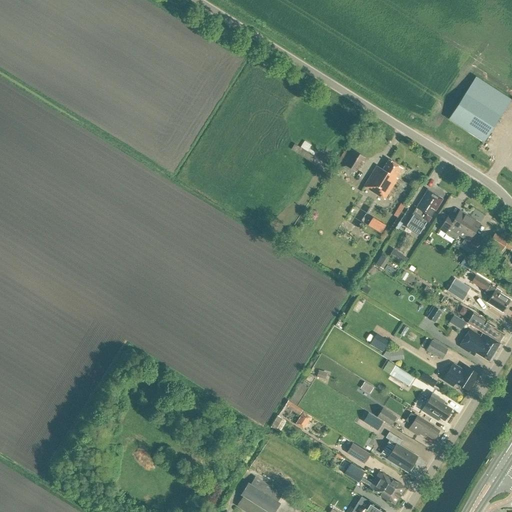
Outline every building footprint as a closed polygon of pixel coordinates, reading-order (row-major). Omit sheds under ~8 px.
[(489,141),(492,136),(489,134),(502,113),(467,91),(448,120),(483,143),(486,139),(489,141)] [(300,151),(313,158),(317,151),(311,148),(313,143),(306,139),(300,151)] [(349,149),(341,163),(354,171),(356,172),(363,161),(360,159),(362,157),(349,149)] [(395,178),(401,168),(388,161),(383,170),(377,166),(364,186),(384,198),(396,178),(395,178)] [(412,214),(405,225),(418,233),(440,199),(427,190),(416,208),(412,214)] [(401,204),(393,216),(397,218),(404,206),(401,204)] [(458,234),(469,217),(459,210),(453,219),(447,215),(439,228),(450,235),(453,231),(458,234)] [(371,223),(383,231),(389,222),(377,214),(371,223)] [(469,217),(458,234),(464,238),(461,243),(472,250),(480,237),(473,232),(479,224),(469,217)] [(511,244),(507,241),(494,233),(488,244),(501,252),(504,246),(511,251),(511,248),(511,244)] [(428,236),(425,241),(430,245),(433,240),(428,236)] [(403,265),(407,259),(393,250),(389,256),(403,265)] [(382,269),(389,259),(381,253),(374,264),(382,269)] [(464,259),(460,265),(468,270),(472,264),(464,259)] [(502,312),(510,300),(499,293),(500,292),(475,276),(471,283),(485,292),(483,294),(489,298),(486,302),(502,312)] [(462,301),(467,294),(451,284),(447,291),(462,301)] [(435,303),(431,315),(439,318),(443,306),(435,303)] [(466,304),(461,310),(467,314),(471,307),(466,304)] [(485,325),(483,324),(485,321),(473,313),(471,316),(467,323),(483,333),(482,334),(499,344),(500,343),(499,343),(504,335),(493,328),(494,327),(487,322),(485,325)] [(453,315),(449,321),(455,325),(459,319),(453,315)] [(499,344),(482,334),(480,337),(469,330),(459,346),(472,355),(474,352),(488,361),(499,344)] [(369,344),(382,352),(388,342),(376,334),(369,344)] [(441,359),(447,349),(431,341),(426,350),(441,359)] [(395,358),(404,355),(401,347),(392,351),(395,358)] [(443,380),(452,386),(454,383),(468,392),(479,374),(466,366),(464,368),(454,362),(443,380)] [(408,386),(413,377),(394,365),(389,374),(408,386)] [(419,379),(425,384),(429,377),(423,373),(419,379)] [(373,391),(376,384),(367,380),(364,387),(373,391)] [(444,421),(451,409),(442,403),(444,401),(432,394),(421,411),(437,421),(439,418),(444,421)] [(288,404),(303,413),(306,408),(292,399),(288,404)] [(391,427),(397,418),(382,408),(377,417),(391,427)] [(301,430),(309,418),(301,413),(293,425),(301,430)] [(416,416),(410,413),(405,421),(411,424),(408,430),(417,435),(418,433),(425,437),(426,435),(433,440),(439,431),(416,416)] [(277,415),(270,426),(279,431),(285,421),(277,416),(277,415)] [(411,471),(414,465),(412,464),(417,457),(405,448),(404,448),(400,446),(403,440),(389,432),(385,438),(396,444),(387,458),(387,459),(389,460),(408,472),(409,470),(411,471)] [(364,465),(370,455),(352,444),(346,454),(364,465)] [(348,473),(347,475),(357,481),(358,479),(362,473),(363,472),(354,465),(352,467),(348,473)] [(376,484),(398,497),(404,488),(378,472),(373,481),(376,484)] [(280,495),(255,479),(250,486),(248,484),(241,494),(244,496),(239,503),(253,511),(269,511),(272,511),(278,503),(276,502),(280,495)] [(394,505),(398,497),(376,484),(373,481),(368,489),(372,491),(379,496),(387,501),(387,500),(394,505)] [(320,491),(327,496),(325,499),(337,507),(345,494),(326,482),(320,491)] [(386,511),(372,503),(366,511),(386,511)]
